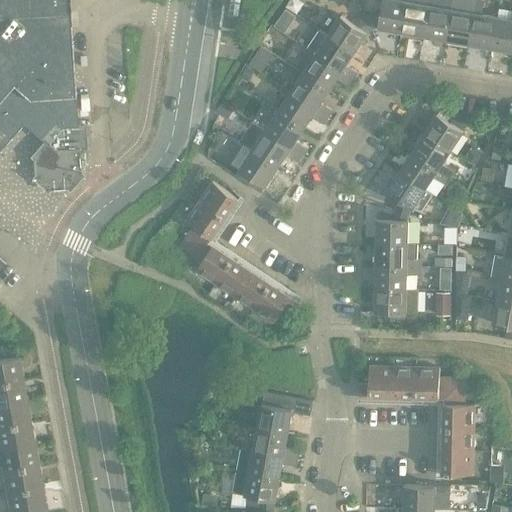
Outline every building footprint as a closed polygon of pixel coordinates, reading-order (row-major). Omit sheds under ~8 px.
[(0,0),(0,148),(23,123),(47,144),(33,160),(33,175),(50,190),(65,189),(80,172),(78,150),(86,149),(85,125),(77,126),(67,0),(0,0)] [(367,15),(371,25),(379,26),(378,28),(402,32),(407,0),(383,0),(382,8),(367,15)] [(407,0),(402,32),(425,36),(430,0),(407,0)] [(430,0),(425,36),(447,40),(453,8),(453,0),(430,0)] [(453,8),(447,40),(470,44),(477,0),(468,0),(467,11),(453,8)] [(481,0),(477,0),(470,44),(492,48),(498,16),(482,14),(484,1),(481,0)] [(328,35),(355,52),(368,33),(366,32),(371,25),(367,15),(352,22),(341,15),(328,35)] [(498,16),(492,48),(511,50),(511,16),(511,19),(498,16)] [(278,20),(274,27),(284,34),(289,27),(278,20)] [(316,54),(354,79),(358,72),(347,65),(355,52),(328,35),(319,30),(307,49),(316,54)] [(354,79),(316,54),(303,73),(329,91),(337,78),(349,86),(354,79)] [(247,67),(240,77),(247,82),(254,72),(247,67)] [(291,92),(329,117),(333,111),(321,103),(329,91),(303,73),(291,92)] [(278,111),(304,128),(312,116),(324,124),(329,117),(291,92),(278,111)] [(223,103),(217,112),(218,113),(227,119),(234,110),(223,103)] [(266,131),(303,155),(307,149),(296,141),(304,128),(278,111),(266,131)] [(438,114),(425,133),(452,151),(465,131),(464,130),(468,125),(455,116),(451,123),(438,114)] [(221,130),(214,141),(222,146),(228,135),(221,130)] [(303,155),(266,131),(253,150),(278,167),(287,154),(299,162),(303,155)] [(412,152),(451,178),(455,171),(443,163),(452,151),(425,133),(412,152)] [(473,146),(465,158),(475,165),(483,152),(473,146)] [(494,147),(493,157),(501,159),(502,149),(494,147)] [(278,167),(253,150),(240,170),(253,178),(248,185),(260,193),(265,186),(266,186),(278,167)] [(400,172),(426,189),(434,176),(446,184),(451,178),(412,152),(400,172)] [(484,168),(483,179),(492,180),(493,170),(484,168)] [(396,210),(409,214),(411,208),(413,209),(426,189),(400,172),(387,191),(399,200),(396,210)] [(238,199),(225,191),(212,182),(186,221),(193,226),(179,248),(201,263),(196,271),(274,322),(284,308),(292,313),(299,302),(209,243),(238,199)] [(453,206),(444,226),(457,231),(465,211),(453,206)] [(377,243),(408,243),(409,220),(407,220),(409,214),(396,210),(392,219),(377,219),(377,243)] [(377,243),(376,265),(421,267),(422,259),(418,259),(418,244),(408,243),(377,243)] [(495,254),(491,276),(511,279),(511,256),(506,255),(506,256),(495,254)] [(465,257),(457,257),(457,269),(465,269),(465,257)] [(436,258),(435,267),(441,268),(451,268),(452,268),(452,266),(452,259),(436,258)] [(417,275),(421,275),(421,267),(376,265),(375,288),(419,290),(419,289),(417,289),(417,288),(416,288),(417,275)] [(502,278),(498,300),(511,302),(511,279),(491,276),(502,278)] [(440,278),(440,289),(451,290),(451,279),(440,278)] [(419,290),(375,288),(374,311),(390,312),(390,320),(405,320),(405,312),(418,313),(419,290)] [(450,292),(437,292),(437,315),(450,315),(450,292)] [(511,302),(498,300),(493,323),(511,326),(511,302)] [(0,382),(21,379),(17,357),(0,359),(0,382)] [(359,383),(359,396),(444,399),(442,473),(473,475),(475,405),(466,404),(467,378),(440,377),(440,368),(370,366),(369,383),(359,383)] [(0,405),(25,400),(21,379),(0,382),(0,405)] [(256,428),(288,433),(292,412),(309,415),(312,402),(263,393),(261,404),(260,404),(256,428)] [(25,400),(0,405),(0,426),(29,421),(25,400)] [(0,426),(0,449),(33,443),(29,421),(0,426)] [(256,428),(252,450),(298,458),(299,450),(286,448),(288,433),(256,428)] [(0,449),(0,459),(2,471),(37,464),(33,443),(0,449)] [(240,447),(236,470),(279,478),(282,463),(296,466),(298,458),(252,450),(240,447)] [(2,471),(6,492),(41,486),(37,464),(2,471)] [(491,466),(490,480),(495,481),(503,481),(504,466),(491,466)] [(232,493),(245,495),(245,506),(274,507),(274,501),(276,501),(279,478),(236,470),(232,493)] [(403,508),(435,509),(435,494),(449,494),(449,486),(404,485),(403,508)] [(41,486),(6,492),(9,511),(23,511),(45,508),(41,486)] [(203,493),(201,503),(214,506),(216,496),(203,493)] [(477,495),(477,508),(486,508),(486,495),(477,495)]
